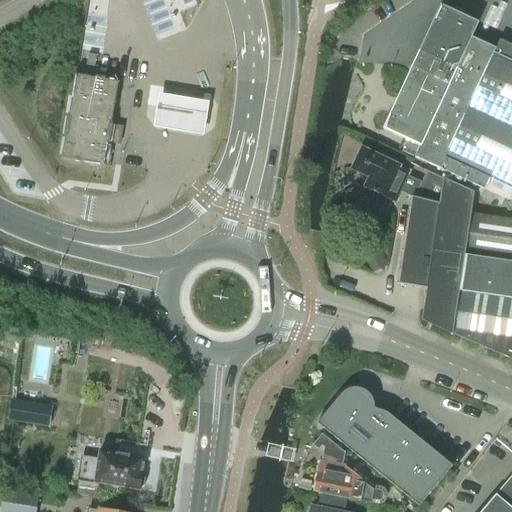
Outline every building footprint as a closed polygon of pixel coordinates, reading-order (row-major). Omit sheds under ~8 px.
[(90,0),(80,62),(100,65),(110,2),(98,0),(90,0)] [(511,63),(493,54),(495,50),(471,38),(478,24),(440,6),(381,130),(419,148),(414,159),(484,191),(488,181),(511,192),(511,63)] [(108,165),(122,80),(79,73),(65,158),(108,165)] [(158,95),(153,128),(204,135),(209,102),(158,95)] [(360,146),(349,171),(366,179),(361,189),(394,203),(399,192),(411,198),(398,285),(432,290),(435,300),(434,300),(434,301),(433,301),(432,301),(432,302),(431,302),(431,303),(430,303),(430,304),(430,305),(429,305),(429,306),(428,307),(428,308),(428,309),(428,310),(427,310),(427,311),(427,312),(427,313),(427,314),(428,314),(428,315),(428,316),(428,317),(429,317),(429,318),(429,319),(430,319),(430,320),(430,321),(431,321),(431,322),(432,322),(433,323),(434,323),(434,324),(435,324),(450,331),(450,335),(452,336),(452,333),(451,333),(461,274),(470,216),(474,195),(425,172),(421,182),(408,177),(411,171),(408,170),(408,171),(401,167),(402,165),(360,146)] [(461,274),(452,333),(511,359),(511,223),(470,216),(461,274)] [(418,508),(453,467),(392,415),(376,414),(376,409),(375,405),(373,400),(368,395),(363,393),(358,391),(350,391),(346,394),(320,425),(418,508)] [(52,406),(12,400),(9,422),(48,428),(52,406)] [(144,473),(147,458),(101,451),(100,459),(85,457),(82,480),(143,490),(146,474),(144,473)] [(29,469),(12,467),(11,478),(27,480),(29,469)] [(344,497),(368,503),(371,490),(343,468),(343,472),(319,468),(315,492),(344,497)] [(511,511),(511,480),(484,511),(511,511)] [(76,496),(100,499),(103,485),(78,482),(76,496)] [(344,497),(315,492),(315,493),(319,493),(316,509),(313,508),(312,511),(341,511),(344,499),(368,503),(344,497)] [(11,511),(13,502),(3,500),(0,511),(11,511)]
